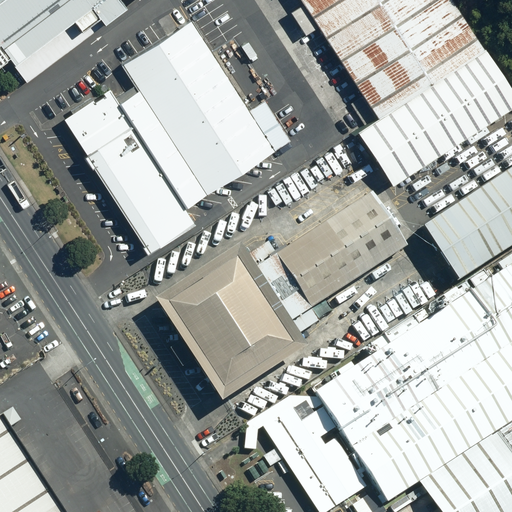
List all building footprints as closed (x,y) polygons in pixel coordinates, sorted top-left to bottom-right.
[(109,10),(101,0),(0,0),(0,62),(70,10),(84,29),(109,10)] [(441,0),(283,0),(357,116),(470,45),(441,0)] [(265,149),(183,20),(110,66),(192,195),(265,149)] [(506,101),(470,45),(357,116),(337,129),(373,185),(506,101)] [(179,220),(98,93),(43,127),(124,254),(179,220)] [(511,158),(401,229),(440,291),(511,245),(511,158)] [(263,239),(232,259),(283,339),(314,319),(306,307),(395,251),(359,195),(271,251),(263,239)] [(279,355),(214,254),(127,309),(192,410),(279,355)] [(511,261),(303,394),(374,506),(407,485),(469,446),(511,418),(511,261)] [(321,511),(345,497),(289,409),(255,431),(306,511),(321,511)] [(61,511),(0,418),(0,511),(61,511)] [(511,511),(511,418),(469,446),(511,511)] [(511,511),(469,446),(407,485),(424,511),(511,511)]
